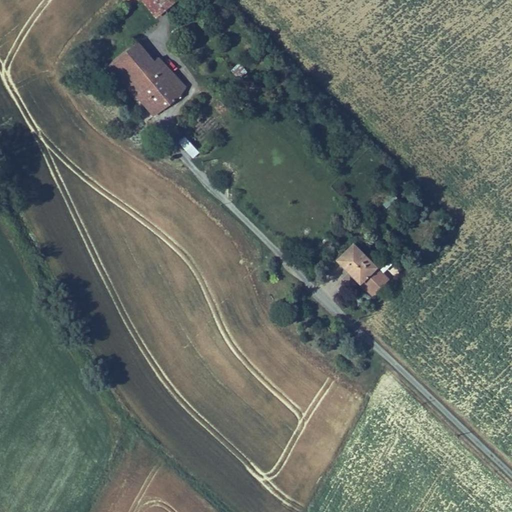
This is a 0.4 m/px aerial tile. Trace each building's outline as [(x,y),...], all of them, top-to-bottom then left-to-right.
[(171,0),(144,0),(159,18),(175,5),(171,0)] [(121,73),(148,52),(139,41),(112,63),(121,73)] [(157,115),(183,96),(161,68),(156,62),(148,52),(121,73),(157,115)] [(162,57),(156,62),(161,68),(167,63),(162,57)] [(244,63),(236,70),(244,80),(252,73),(244,63)] [(253,77),(247,82),(257,94),(263,88),(253,77)] [(188,142),(183,147),(192,156),(197,151),(188,142)] [(353,244),(339,259),(362,282),(376,267),(353,244)]
